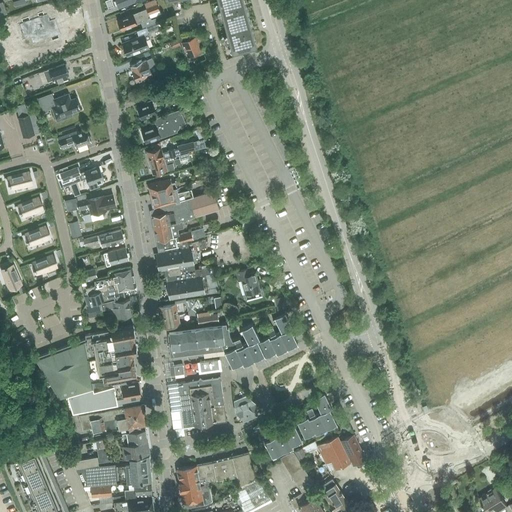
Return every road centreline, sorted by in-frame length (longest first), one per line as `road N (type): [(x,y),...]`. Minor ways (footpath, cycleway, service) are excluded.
road 1 (tertiary): [(429,461),(401,407),(266,0)]
road 2 (residential): [(127,186),(169,511)]
road 3 (residential): [(93,0),(127,186)]
